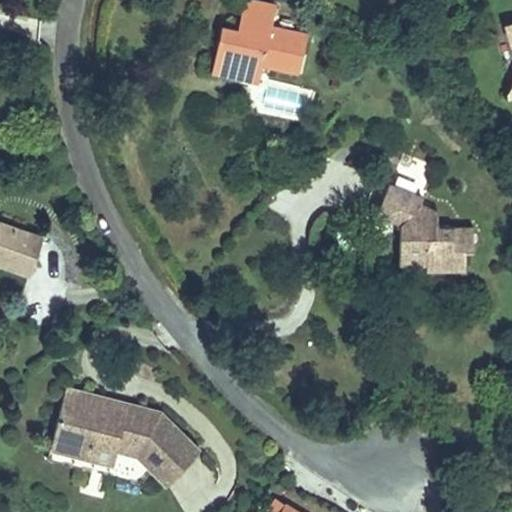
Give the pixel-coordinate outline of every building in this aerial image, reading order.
[(222,13),(210,64),(268,76),(272,60),(309,68),(317,27),(281,18),(284,0),(246,0),(246,1),(252,9),(251,19),(222,13)] [(511,22),(502,26),(508,44),(511,44),(511,45),(511,22)] [(390,228),(396,270),(427,266),(428,273),(464,268),(461,247),(471,246),(467,222),(429,227),(425,214),(411,209),(414,199),(373,187),(363,217),(390,228)] [(31,246),(0,233),(0,275),(18,282),(31,246)] [(146,421),(56,396),(37,469),(123,493),(138,480),(152,492),(186,460),(146,421)]
